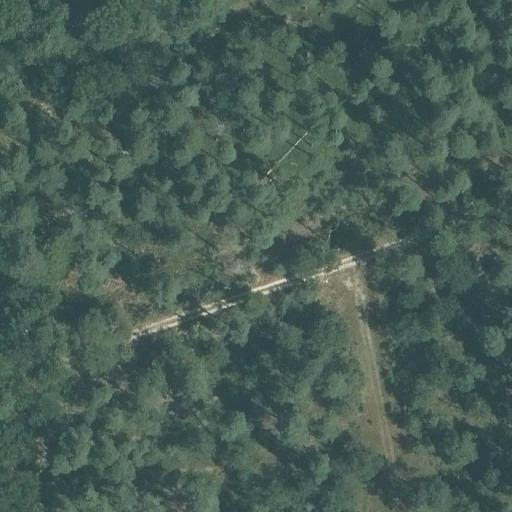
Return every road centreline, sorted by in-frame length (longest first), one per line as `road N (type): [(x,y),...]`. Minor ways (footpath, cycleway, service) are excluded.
road 1 (track): [(0,385),(511,216)]
road 2 (track): [(366,267),(411,511)]
